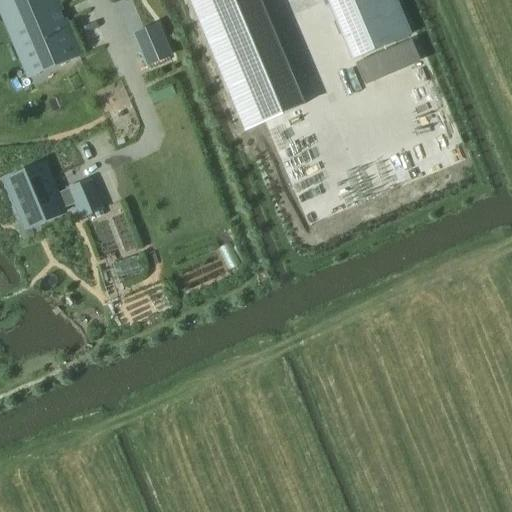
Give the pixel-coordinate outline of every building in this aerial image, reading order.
[(79,55),(55,0),(0,0),(0,9),(1,11),(5,10),(28,64),(42,57),(47,69),(79,55)] [(255,0),(208,0),(259,122),(299,105),(255,0)] [(328,0),(353,60),(409,37),(393,0),(328,0)] [(157,26),(134,36),(147,66),(170,57),(157,26)] [(75,205),(81,219),(102,210),(87,177),(55,191),(44,165),(4,181),(21,220),(34,214),(37,221),(75,205)]
